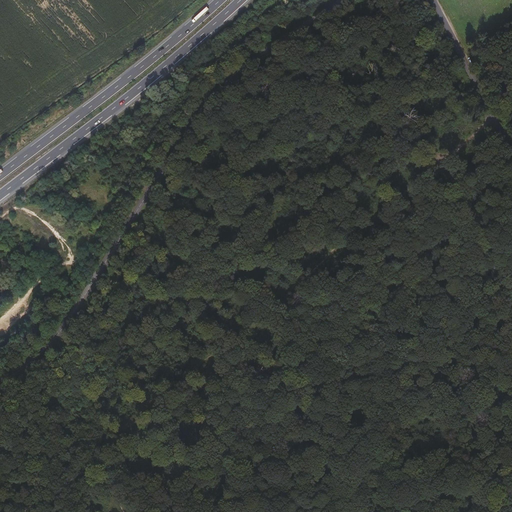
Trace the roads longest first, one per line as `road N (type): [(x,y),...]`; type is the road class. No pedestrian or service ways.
road 1 (track): [(90,455),(495,117)]
road 2 (tertiary): [(0,381),(60,331),(217,88),(343,0)]
road 3 (trunk): [(0,194),(240,0)]
road 4 (trunk): [(219,0),(0,174)]
road 5 (unclassified): [(434,0),(511,148)]
